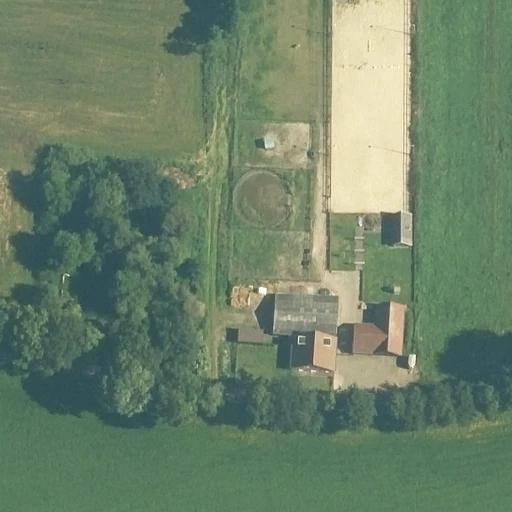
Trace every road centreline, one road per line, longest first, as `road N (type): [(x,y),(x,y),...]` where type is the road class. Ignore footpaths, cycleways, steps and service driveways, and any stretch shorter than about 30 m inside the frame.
road 1 (unclassified): [(511,394),(272,403),(0,353)]
road 2 (track): [(229,0),(207,395)]
